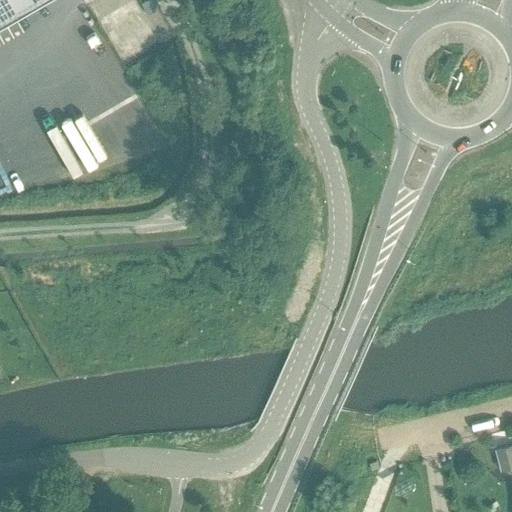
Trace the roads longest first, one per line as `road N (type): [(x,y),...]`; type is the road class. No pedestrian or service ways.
road 1 (unclassified): [(311,49),(303,94),(338,189),(339,238),(330,287),(254,454),(230,468),(112,458),(0,472)]
road 2 (primary): [(272,511),(383,258)]
road 3 (primary): [(409,118),(383,258)]
road 4 (primary): [(383,258),(455,139)]
road 5 (residential): [(384,440),(511,410)]
